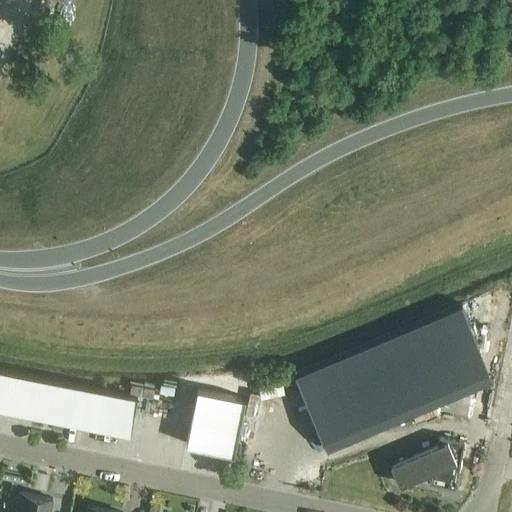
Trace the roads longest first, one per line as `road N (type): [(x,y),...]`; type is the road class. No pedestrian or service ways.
road 1 (trunk): [(0,281),(47,285),(140,262),(352,142),(511,93)]
road 2 (trunk): [(246,0),(238,93),(188,183),(148,219),(98,246),(51,259),(0,260)]
road 3 (residential): [(0,445),(331,511)]
